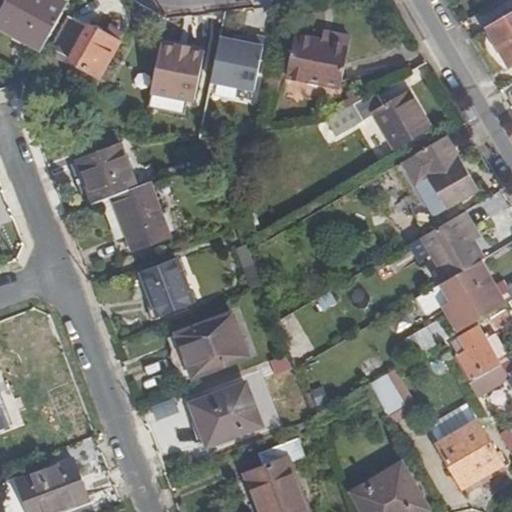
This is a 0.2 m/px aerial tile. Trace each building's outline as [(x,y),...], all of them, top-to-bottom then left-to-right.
[(0,27),(43,51),(68,6),(57,0),(11,0),(0,20),(0,27)] [(511,16),(487,31),(509,69),(511,67),(511,16)] [(107,35),(91,27),(89,30),(70,19),(54,49),(73,60),(71,63),(101,79),(119,47),(118,47),(124,35),(112,26),(107,35)] [(296,34),(288,74),(341,85),(353,36),(331,32),(330,41),(296,34)] [(201,96),(249,103),(259,44),(211,36),(201,96)] [(178,111),(178,104),(195,104),(197,47),(146,45),(144,109),(178,111)] [(330,120),(366,100),(359,89),(349,95),(350,98),(325,112),(330,120)] [(385,108),(377,93),(366,100),(330,120),(328,121),(338,136),(374,114),(396,150),(431,128),(410,93),(385,108)] [(448,136),(403,163),(427,204),(431,202),(439,215),(480,190),(448,136)] [(113,197),(137,188),(121,147),(79,163),(95,204),(102,202),(113,197)] [(137,188),(113,197),(129,236),(135,252),(170,238),(150,183),(137,188)] [(476,219),(501,210),(497,197),(472,205),(476,219)] [(432,256),(448,282),(478,264),(485,260),(474,241),(480,238),(465,214),(410,247),(420,263),(432,256)] [(178,261),(142,274),(158,315),(193,302),(178,261)] [(493,290),(478,264),(448,282),(416,301),(426,317),(445,306),(451,303),(457,312),(493,290)] [(451,303),(445,306),(451,315),(457,312),(451,303)] [(231,315),(177,337),(193,377),(248,356),(231,315)] [(414,339),(424,355),(445,342),(449,340),(439,324),(414,339)] [(471,386),(500,368),(496,361),(485,342),(478,330),(461,340),(468,352),(455,359),(471,386)] [(495,336),(485,342),(496,361),(506,354),(495,336)] [(285,354),(268,360),(273,375),(291,368),(285,354)] [(507,379),(500,368),(471,386),(478,398),(507,379)] [(370,386),(390,421),(411,408),(391,374),(370,386)] [(245,387),(193,407),(209,447),(260,427),(245,387)] [(481,403),(491,419),(498,415),(489,399),(481,403)] [(0,430),(9,427),(0,404),(0,430)] [(441,445),(476,424),(466,406),(437,424),(434,433),(441,445)] [(441,445),(440,446),(465,487),(501,466),(476,424),(441,445)] [(264,470),(246,477),(259,511),(307,511),(290,465),(306,458),(298,440),(258,455),(264,470)] [(72,461),(19,482),(21,486),(8,491),(16,511),(63,511),(89,502),(72,461)] [(401,464),(353,494),(362,511),(427,511),(429,511),(401,464)]
